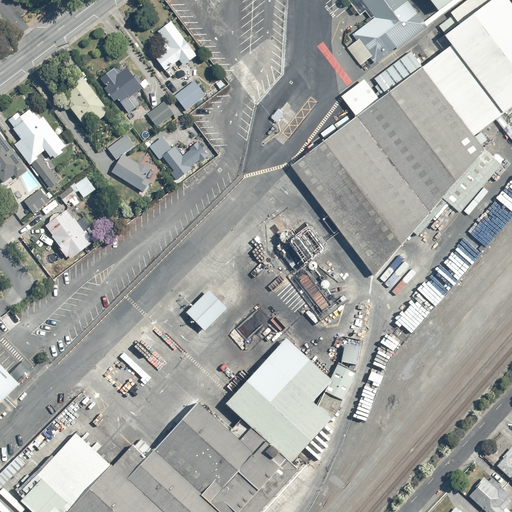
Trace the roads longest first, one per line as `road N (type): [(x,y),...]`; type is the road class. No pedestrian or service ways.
road 1 (residential): [(511,393),(402,511)]
road 2 (tertiary): [(97,0),(0,73)]
